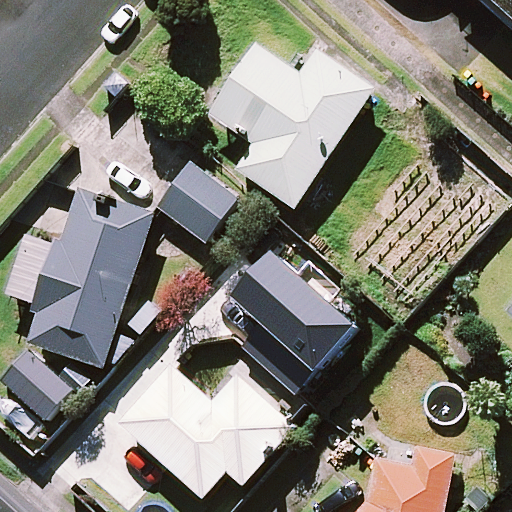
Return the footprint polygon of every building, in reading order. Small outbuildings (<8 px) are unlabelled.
[(511,0),(488,0),(511,21),(511,0)] [(375,93),(313,52),(298,75),(259,50),(214,118),(258,147),(241,174),(298,211),(375,93)] [(511,191),(454,138),(416,179),(474,232),(511,191)] [(244,203),(194,167),(161,212),(211,248),(244,203)] [(155,218),(83,196),(58,274),(26,264),(19,287),(46,295),(30,347),(44,351),(34,381),(75,393),(84,365),(108,372),(155,218)] [(463,261),(435,235),(405,267),(433,293),(463,261)] [(312,414),(250,359),(211,403),(155,354),(104,410),(206,501),(230,474),(246,489),(312,414)] [(420,449),(419,466),(378,461),(372,503),(364,511),(449,511),(454,490),(456,451),(420,449)]
